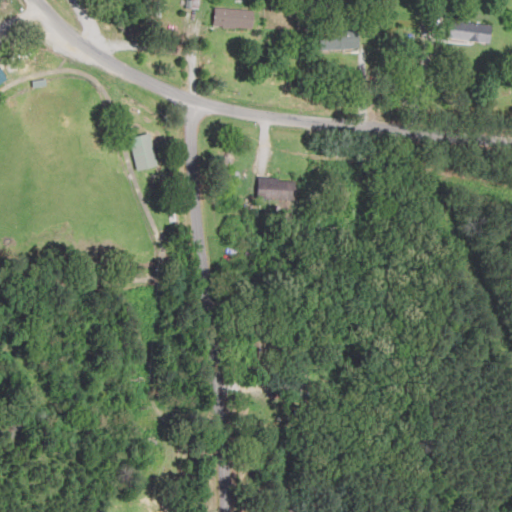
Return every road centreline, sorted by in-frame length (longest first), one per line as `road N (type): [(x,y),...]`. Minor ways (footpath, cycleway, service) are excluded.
road 1 (residential): [(511,137),(308,120),(123,73),(41,0)]
road 2 (residential): [(231,511),(226,327),(200,244),(123,73)]
